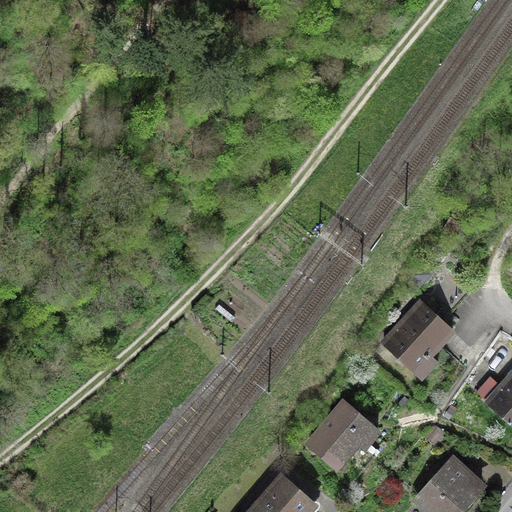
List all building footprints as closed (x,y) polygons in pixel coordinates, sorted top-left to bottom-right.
[(450,271),(430,293),(451,313),(472,291),(450,271)] [(384,343),(422,379),(435,364),(428,358),(452,331),(421,303),(384,343)] [(511,423),(511,375),(488,402),(511,423)] [(378,431),(345,403),(309,444),(336,468),(357,443),(363,448),(378,431)] [(452,461),(418,498),(433,511),(458,511),(481,487),(452,461)] [(306,511),(313,505),(282,477),(260,503),(258,501),(250,511),(306,511)]
